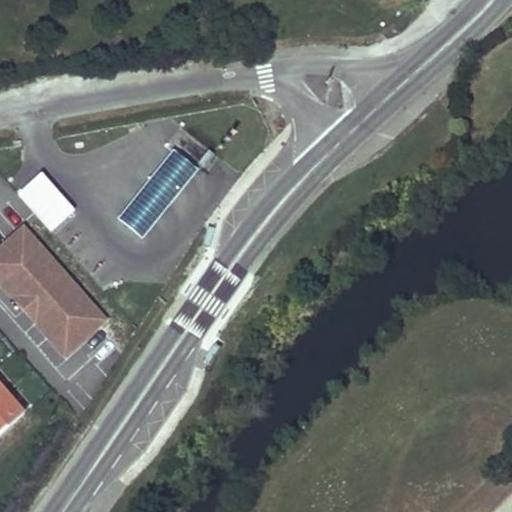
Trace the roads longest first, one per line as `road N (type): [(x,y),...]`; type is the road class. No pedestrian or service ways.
road 1 (secondary): [(57,511),(254,231),(339,142)]
road 2 (residential): [(0,122),(265,75)]
road 3 (secondary): [(390,96),(490,0)]
road 4 (residential): [(390,96),(351,68),(323,64),(265,75)]
